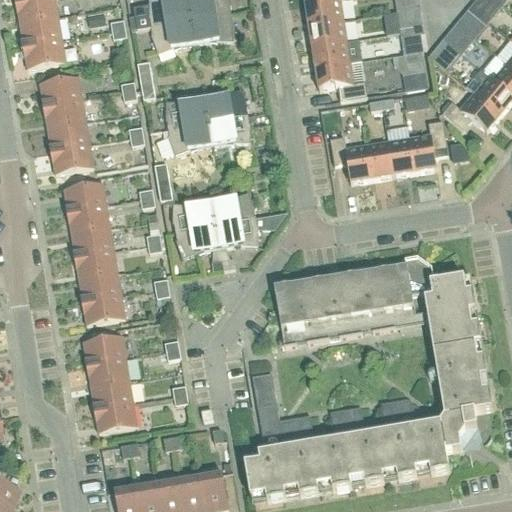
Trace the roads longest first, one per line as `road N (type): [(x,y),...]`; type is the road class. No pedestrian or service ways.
road 1 (residential): [(70,511),(57,432),(36,414),(0,113)]
road 2 (residential): [(310,241),(269,0)]
road 3 (residential): [(222,412),(213,357),(293,244),(310,241)]
road 4 (residential): [(310,241),(503,210)]
